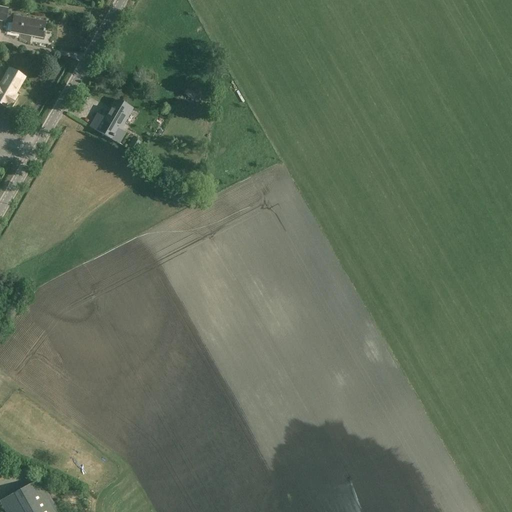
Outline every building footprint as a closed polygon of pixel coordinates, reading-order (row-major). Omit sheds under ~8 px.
[(0,21),(6,22),(13,23),(12,33),(43,38),(44,33),(45,31),(44,31),(45,23),(7,16),(8,9),(0,7),(0,21)] [(0,86),(0,103),(7,108),(7,107),(10,108),(16,97),(14,95),(24,78),(10,70),(0,86)] [(112,140),(131,108),(117,100),(106,119),(98,114),(90,127),(112,140)] [(140,143),(133,140),(127,150),(134,154),(140,143)] [(58,511),(40,479),(0,501),(6,511),(58,511)] [(90,503),(90,500),(89,497),(87,494),(86,491),(84,490),(81,488),(79,487),(75,487),(72,487),(68,488),(65,489),(63,491),(61,493),(59,496),(58,499),(58,502),(58,505),(59,509),(60,511),(87,511),(88,511),(89,509),(90,506),(90,503)]
